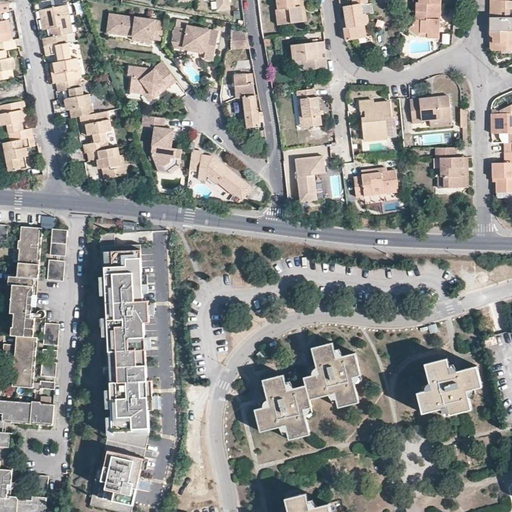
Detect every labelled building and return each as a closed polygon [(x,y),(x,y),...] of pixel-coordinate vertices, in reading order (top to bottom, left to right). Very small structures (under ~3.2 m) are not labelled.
[(215,0),(217,10),(229,8),(228,0),(215,0)] [(277,0),(278,7),(280,7),(282,16),(290,15),(291,21),(303,20),(301,3),(300,3),(300,0),(277,0)] [(366,36),(364,24),(363,14),(361,3),(368,3),(368,0),(353,0),(353,3),(344,3),(346,17),(347,26),(344,26),(345,30),(345,34),(347,39),(355,38),(366,36)] [(440,17),(437,17),(437,12),(441,12),(441,0),(419,0),(419,1),(417,1),(416,19),(411,26),(419,33),(422,30),(428,30),(428,35),(440,35),(440,17)] [(511,14),(506,14),(505,6),(511,6),(511,0),(489,0),(489,17),(490,33),(490,45),(492,48),(511,47),(511,14)] [(278,7),(276,7),(278,22),(291,21),(290,15),(282,16),(280,7),(278,7)] [(43,21),(45,31),(48,30),(49,39),(41,41),(43,50),(67,45),(64,29),(70,28),(66,8),(39,13),(40,21),(43,21)] [(133,37),(133,35),(138,35),(138,38),(152,40),(162,41),(165,22),(113,15),(111,34),(133,37)] [(184,44),(184,49),(205,52),(204,57),(214,58),(218,30),(188,25),(187,29),(176,27),(173,43),(184,44)] [(247,32),(231,29),(232,48),(250,48),(247,32)] [(294,42),(297,58),(303,57),(304,67),(327,65),(325,38),(294,42)] [(6,41),(0,41),(0,79),(10,78),(7,64),(9,63),(9,61),(9,58),(6,56),(5,50),(13,49),(11,40),(6,41)] [(53,65),(52,65),(56,85),(79,81),(76,60),(69,61),(67,45),(43,50),(45,58),(52,57),(53,65)] [(165,66),(156,73),(153,70),(129,68),(128,77),(131,77),(129,93),(141,94),(141,89),(148,90),(154,98),(162,92),(159,89),(166,84),(168,87),(176,82),(165,66)] [(259,126),(259,123),(257,112),(254,84),(252,72),(235,74),(236,97),(243,97),(248,128),(259,126)] [(315,78),(315,86),(316,86),(330,84),(329,78),(329,76),(315,78)] [(91,94),(85,95),(83,80),(79,81),(56,85),(58,93),(65,92),(66,100),(64,103),(64,104),(64,105),(67,107),(70,119),(75,119),(95,114),(91,94)] [(305,124),(323,122),(319,94),(317,94),(316,86),(315,86),(298,88),(299,96),(302,96),(302,102),(305,124)] [(141,89),(141,94),(146,95),(150,100),(154,98),(148,90),(141,89)] [(423,117),(430,116),(451,115),(449,93),(412,96),(414,120),(423,119),(423,117)] [(391,99),(374,100),(374,97),(359,99),(359,108),(361,107),(362,107),(365,107),(366,114),(362,114),(364,137),(387,135),(387,124),(386,114),(391,114),(391,99)] [(500,110),(492,110),(492,130),(509,130),(509,139),(505,139),(506,149),(511,149),(511,100),(500,106),(500,110)] [(0,130),(2,142),(29,137),(27,127),(19,129),(18,122),(20,121),(17,102),(0,105),(0,130)] [(21,102),(17,102),(20,121),(25,121),(21,102)] [(83,138),(88,137),(89,145),(81,147),(83,155),(85,155),(106,151),(103,134),(108,133),(104,113),(95,114),(75,119),(77,127),(81,126),(83,138)] [(430,116),(431,124),(452,123),(451,115),(430,116)] [(143,126),(155,128),(152,152),(157,165),(165,166),(171,163),(172,158),(175,158),(177,149),(173,149),(174,141),(169,140),(170,129),(164,128),(165,118),(144,116),(143,126)] [(259,143),(267,143),(265,130),(258,131),(259,143)] [(23,168),(21,155),(24,154),(23,148),(31,147),(29,137),(2,142),(0,142),(0,152),(2,160),(4,160),(6,171),(23,168)] [(441,154),(441,172),(445,172),(446,184),(466,184),(466,172),(462,172),(462,164),(468,164),(468,153),(455,154),(455,144),(436,144),(437,154),(441,154)] [(95,165),(99,164),(99,169),(102,182),(119,179),(117,167),(119,167),(117,157),(115,149),(106,151),(85,155),(86,162),(94,161),(95,165)] [(497,189),(511,189),(511,149),(506,149),(506,159),(493,160),(493,174),(497,175),(497,178),(497,189)] [(218,161),(216,164),(206,156),(201,155),(201,152),(192,151),(189,171),(199,173),(199,176),(208,177),(216,184),(218,184),(234,196),(245,182),(218,161)] [(316,197),(313,171),(326,170),(324,153),(296,156),(301,198),(316,197)] [(356,192),(365,191),(384,190),(399,188),(397,167),(388,168),(379,169),(379,165),(362,167),(362,172),(354,173),(356,192)] [(365,191),(365,199),(385,198),(384,190),(365,191)] [(32,340),(33,320),(29,320),(32,281),(36,281),(39,231),(18,230),(17,243),(15,243),(14,252),(16,252),(14,279),(6,279),(5,287),(10,288),(7,316),(11,316),(10,329),(8,329),(8,339),(13,339),(12,347),(1,347),(0,356),(13,357),(13,366),(10,366),(10,373),(12,373),(11,389),(32,390),(36,340),(32,340)] [(62,258),(64,232),(49,231),(47,257),(62,258)] [(99,466),(90,505),(122,511),(132,511),(150,432),(141,244),(115,246),(114,233),(100,233),(110,429),(101,467),(99,466)] [(60,283),(62,263),(46,262),(44,282),(60,283)] [(34,317),(33,320),(35,320),(41,320),(42,318),(43,317),(43,314),(40,312),(39,312),(36,313),(34,317)] [(56,349),(57,327),(42,326),(41,348),(56,349)] [(498,344),(495,335),(483,338),(485,347),(498,344)] [(307,385),(310,399),(335,393),(338,407),(359,402),(353,377),(361,375),(355,353),(337,358),(333,342),(322,345),(312,348),(319,374),(305,377),(307,385)] [(55,361),(55,354),(40,352),(40,359),(55,361)] [(472,409),(467,390),(482,387),(477,366),(451,372),(448,358),(435,361),(425,363),(432,389),(417,392),(423,413),(448,406),(450,415),(472,409)] [(53,380),(54,366),(40,365),(38,379),(53,380)] [(312,407),(310,399),(307,385),(287,390),(284,374),(274,377),(263,380),(270,406),(255,409),(261,432),(286,425),(290,439),(311,434),(304,410),(312,407)] [(39,404),(39,406),(48,407),(48,399),(39,398),(39,404)] [(51,429),(52,407),(48,407),(39,406),(39,404),(31,403),(31,405),(0,402),(0,418),(2,419),(2,425),(51,429)] [(9,487),(18,488),(21,488),(22,487),(24,485),(24,483),(24,481),(23,480),(21,480),(18,480),(17,481),(15,483),(13,482),(15,464),(12,464),(14,436),(0,435),(0,511),(46,511),(48,499),(33,498),(32,502),(18,500),(15,499),(10,498),(10,501),(8,500),(9,487)] [(48,492),(49,478),(34,477),(33,492),(48,492)] [(16,488),(18,488),(9,487),(8,500),(10,501),(10,498),(11,492),(12,490),(14,489),(16,488)] [(331,511),(329,503),(311,508),(307,493),(286,498),(289,511),(331,511)]
